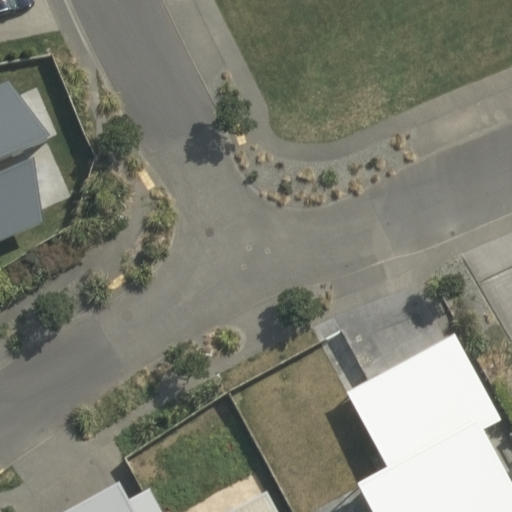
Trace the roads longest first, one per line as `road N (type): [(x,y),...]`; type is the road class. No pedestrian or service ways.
road 1 (residential): [(0,426),(248,260)]
road 2 (residential): [(248,260),(137,0)]
road 3 (residential): [(248,260),(383,221),(511,169)]
